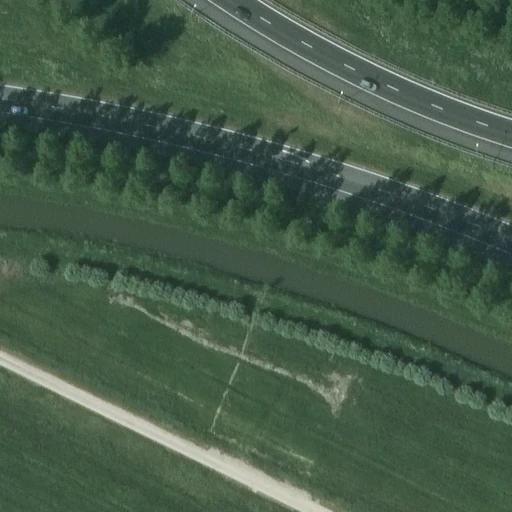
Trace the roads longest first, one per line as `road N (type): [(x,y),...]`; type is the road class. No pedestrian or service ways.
road 1 (track): [(511,393),(266,297),(131,259),(0,242)]
road 2 (motorway): [(0,100),(260,154),(511,242)]
road 3 (motorway): [(231,0),(372,81),(511,134)]
